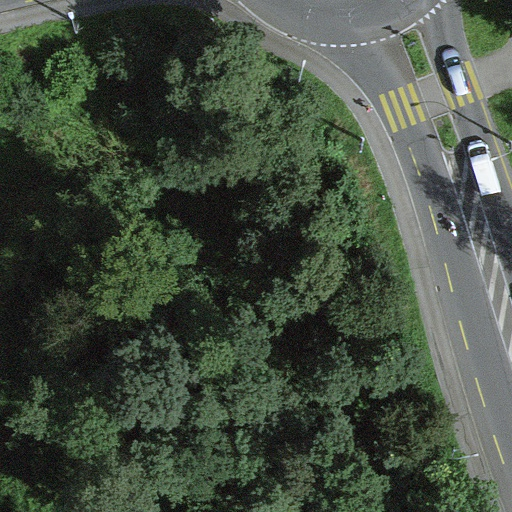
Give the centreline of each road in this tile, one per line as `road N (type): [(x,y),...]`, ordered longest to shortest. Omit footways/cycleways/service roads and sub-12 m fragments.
road 1 (secondary): [(368,7),(451,229),(511,432)]
road 2 (secondary): [(511,250),(437,0)]
